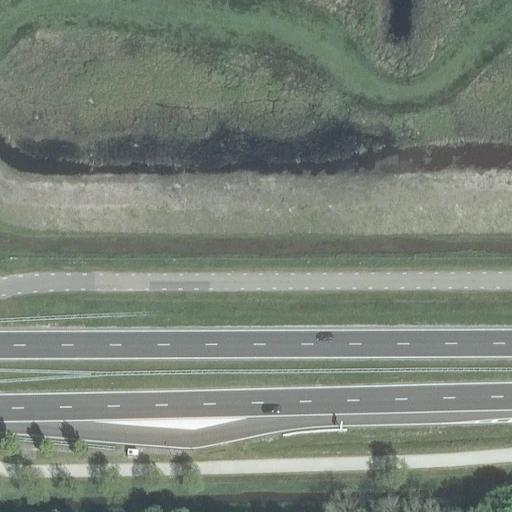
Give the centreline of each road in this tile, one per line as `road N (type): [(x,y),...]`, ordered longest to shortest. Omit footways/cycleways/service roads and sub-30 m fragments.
road 1 (trunk): [(0,407),(511,398)]
road 2 (unclassified): [(0,288),(511,281)]
road 3 (trunk): [(511,345),(0,347)]
